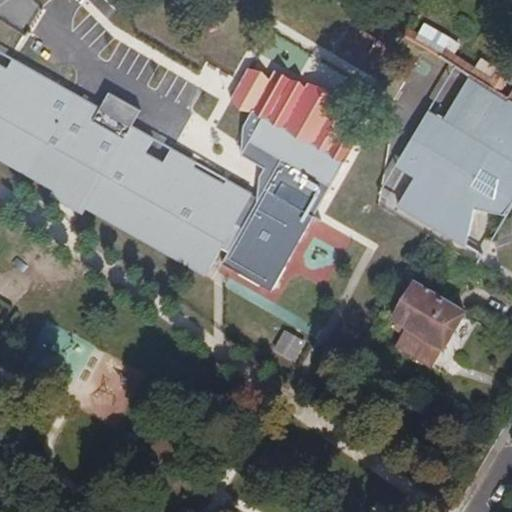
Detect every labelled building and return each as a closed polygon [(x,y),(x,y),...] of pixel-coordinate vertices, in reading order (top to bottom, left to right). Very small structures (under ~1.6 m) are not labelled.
[(449,61),(458,44),(447,38),(438,54),(449,61)] [(131,127),(100,109),(12,60),(7,70),(0,66),(0,150),(211,269),(222,249),(229,253),(222,264),(272,291),(345,160),(265,116),(252,140),(275,153),(273,156),(280,160),(243,227),(237,224),(253,195),(227,181),(225,185),(194,167),(196,163),(171,149),(163,163),(146,154),(154,140),(131,127)] [(500,91),(506,81),(494,74),(491,79),(473,68),(470,73),(500,91)] [(511,98),(508,96),(500,91),(470,73),(442,118),(435,114),(402,169),(413,176),(397,203),(467,246),(475,208),(504,215),(511,203),(511,98)] [(140,110),(109,93),(100,109),(131,127),(140,110)] [(272,96),(273,112),(289,111),(289,124),(305,123),(303,94),(272,96)] [(346,144),(353,118),(313,108),(307,134),(346,144)] [(211,269),(0,150),(0,159),(207,276),(211,269)] [(362,188),(340,191),(345,218),(367,214),(362,188)] [(446,353),(468,318),(416,287),(393,324),(402,329),(391,347),(430,371),(442,351),(446,353)] [(291,347),(296,338),(288,333),(282,342),(291,347)] [(300,352),(305,343),(296,338),(291,347),(300,352)] [(291,347),(282,342),(278,351),(295,361),(300,352),(291,347)]
